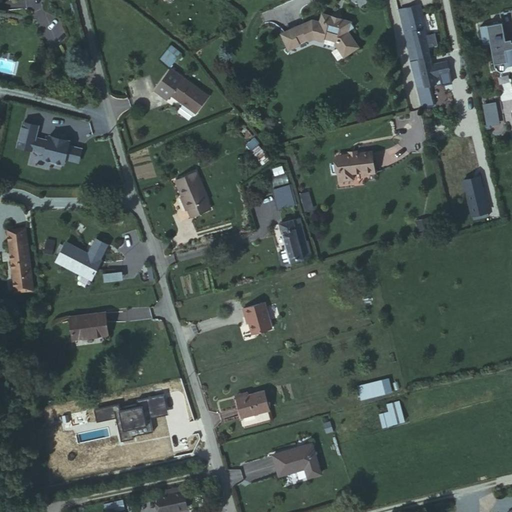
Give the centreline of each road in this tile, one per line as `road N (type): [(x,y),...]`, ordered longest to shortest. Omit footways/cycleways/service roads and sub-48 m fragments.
road 1 (unclassified): [(134,199),(230,511)]
road 2 (unclassified): [(77,0),(134,199)]
road 3 (residential): [(390,0),(415,139)]
road 4 (residential): [(376,511),(511,476)]
road 5 (residential): [(134,199),(0,192)]
